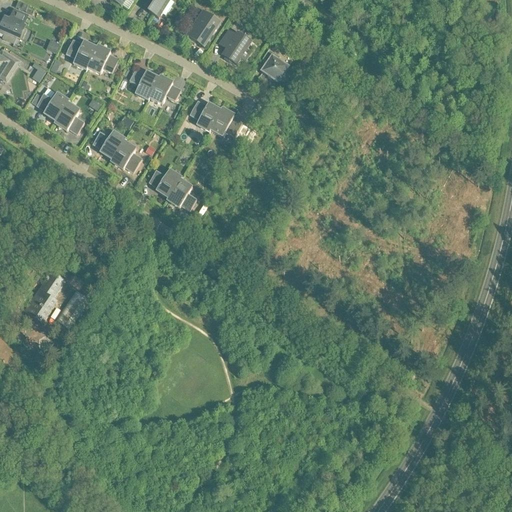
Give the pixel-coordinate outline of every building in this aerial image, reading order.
[(107,0),(108,0),(122,9),(128,0),(107,0)] [(153,10),(149,15),(159,22),(163,16),(166,18),(165,18),(166,19),(175,5),(174,4),(174,5),(168,1),(168,0),(145,0),(142,5),(149,9),(150,8),(153,10)] [(25,32),(26,30),(24,29),(28,18),(15,13),(10,23),(5,21),(3,26),(2,25),(0,30),(0,35),(5,38),(3,42),(14,46),(16,41),(20,42),(21,40),(23,41),(27,33),(25,32)] [(191,41),(204,50),(221,25),(203,14),(197,24),(200,27),(191,41)] [(235,24),(246,31),(252,23),(241,15),(235,24)] [(223,43),(230,48),(223,58),(226,60),(226,62),(233,67),(234,65),(237,67),(241,61),(245,64),(251,56),(246,53),(250,47),(247,45),(249,43),(241,38),(240,40),(237,38),(236,39),(229,34),(223,43)] [(53,41),(48,50),(58,54),(62,46),(53,41)] [(74,67),(87,73),(98,49),(97,51),(84,45),(82,48),(80,47),(73,43),(67,57),(76,62),(74,67)] [(98,49),(87,73),(88,71),(101,77),(103,72),(113,77),(119,62),(112,59),(112,60),(110,59),(111,55),(98,49)] [(268,67),(263,75),(268,78),(267,79),(272,82),(273,82),(278,85),(288,70),(278,64),(281,60),(269,52),(262,63),(268,67)] [(0,78),(3,73),(11,78),(19,65),(2,54),(0,57),(0,78)] [(43,83),(49,69),(36,64),(30,77),(43,83)] [(136,97),(148,103),(160,80),(160,79),(159,82),(147,75),(145,79),(143,77),(136,73),(130,85),(139,90),(136,97)] [(160,80),(148,103),(149,103),(150,101),(163,108),(166,101),(176,105),(182,93),(175,90),(174,90),(172,89),(174,86),(160,80)] [(37,97),(32,106),(37,109),(42,100),(37,97)] [(55,126),(55,127),(70,104),(57,97),(53,103),(44,98),(42,100),(37,109),(44,113),(44,112),(46,114),(44,117),(56,124),(55,126)] [(70,104),(55,127),(67,134),(69,131),(71,133),(78,138),(85,126),(76,121),(80,114),(69,107),(70,105),(70,104)] [(197,128),(210,135),(222,112),(221,114),(208,107),(207,110),(204,109),(205,108),(198,104),(190,118),(200,123),(197,128)] [(222,112),(210,135),(211,133),(223,140),(226,135),(235,140),(243,126),(236,122),(235,123),(233,122),(235,119),(222,112)] [(127,117),(123,124),(131,129),(135,122),(127,117)] [(111,165),(126,143),(113,135),(109,142),(100,136),(93,147),(100,151),(102,152),(100,155),(112,163),(111,165)] [(126,143),(111,165),(124,173),(126,170),(128,171),(127,172),(134,176),(142,163),(134,157),(137,152),(125,145),(126,143)] [(224,166),(232,172),(236,166),(228,160),(224,166)] [(167,203),(168,203),(182,181),(170,173),(165,180),(157,174),(149,185),(156,190),(156,189),(159,190),(157,193),(168,201),(167,203)] [(182,181),(168,203),(180,211),(182,208),(184,209),(183,210),(190,214),(197,203),(188,197),(193,191),(181,183),(182,181)] [(25,315),(43,327),(59,303),(55,301),(66,285),(52,275),(25,315)] [(70,333),(89,303),(76,294),(56,324),(70,333)]
